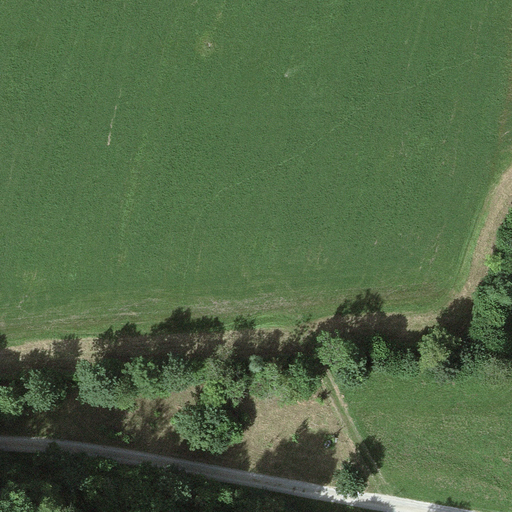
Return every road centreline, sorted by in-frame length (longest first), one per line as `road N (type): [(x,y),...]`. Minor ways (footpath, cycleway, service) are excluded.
road 1 (track): [(0,443),(124,457),(405,511)]
road 2 (track): [(299,331),(390,509)]
